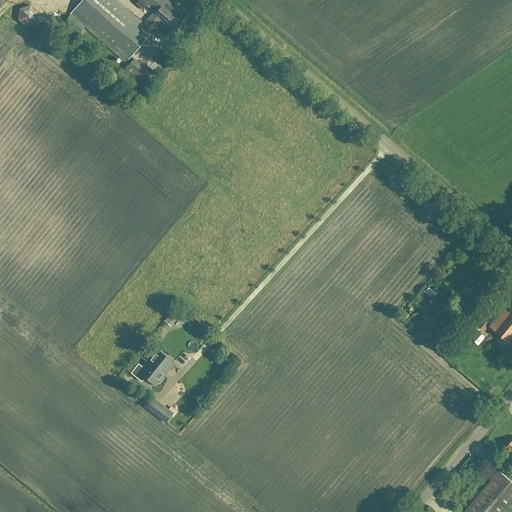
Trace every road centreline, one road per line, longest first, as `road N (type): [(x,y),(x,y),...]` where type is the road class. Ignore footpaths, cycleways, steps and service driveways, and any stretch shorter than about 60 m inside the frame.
road 1 (unclassified): [(511,254),(218,0)]
road 2 (unclassified): [(413,511),(511,392)]
